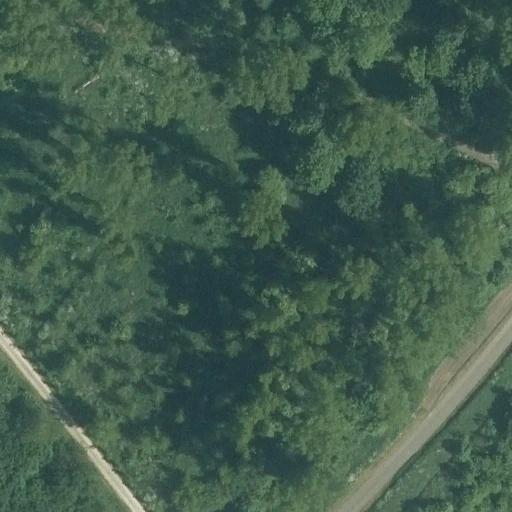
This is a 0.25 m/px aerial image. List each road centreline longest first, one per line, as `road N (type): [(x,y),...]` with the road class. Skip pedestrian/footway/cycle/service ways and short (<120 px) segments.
road 1 (unclassified): [(354,511),(511,316)]
road 2 (track): [(148,511),(0,341)]
